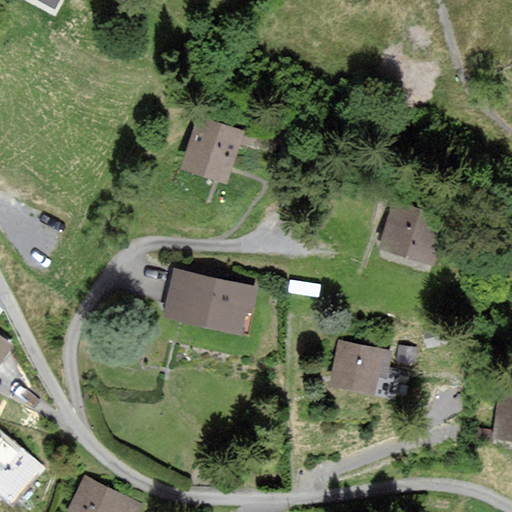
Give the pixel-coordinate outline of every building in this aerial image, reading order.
[(244,132),(198,116),(180,166),(227,182),(244,132)] [(447,215),(395,199),(379,249),(431,266),(447,215)] [(254,288),(173,271),(163,318),(243,335),(254,288)] [(383,350),(339,340),(329,386),(373,396),(383,350)] [(511,392),(501,391),(494,437),(511,439),(511,392)] [(0,431),(0,488),(10,497),(39,464),(0,431)] [(137,511),(141,506),(85,478),(67,511),(137,511)]
